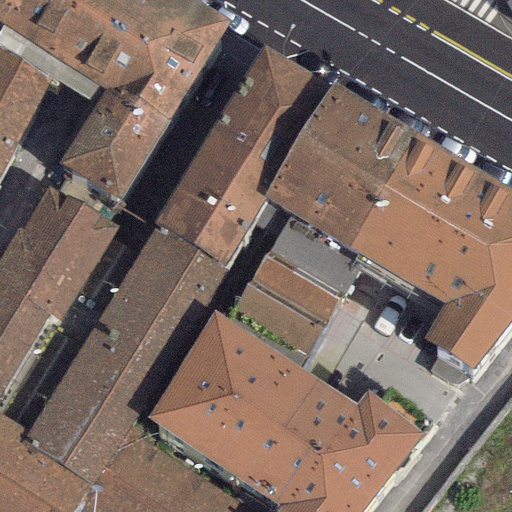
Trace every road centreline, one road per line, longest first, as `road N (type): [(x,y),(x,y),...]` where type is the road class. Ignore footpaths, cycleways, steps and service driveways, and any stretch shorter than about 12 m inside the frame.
road 1 (unknown): [(27,429),(301,0)]
road 2 (unknown): [(0,195),(117,0)]
road 3 (unclassified): [(511,370),(407,511)]
road 4 (primary): [(397,44),(511,113)]
